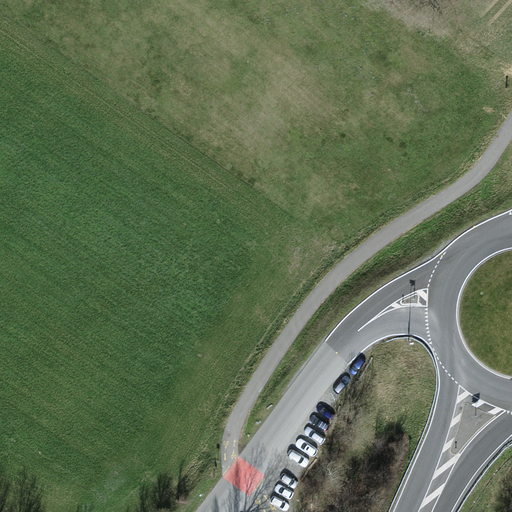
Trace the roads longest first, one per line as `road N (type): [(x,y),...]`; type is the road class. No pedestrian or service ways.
road 1 (unclassified): [(218,511),(359,329),(401,302),(439,297)]
road 2 (secondary): [(452,359),(435,438),(406,511)]
road 3 (secondary): [(441,511),(469,457),(511,414)]
